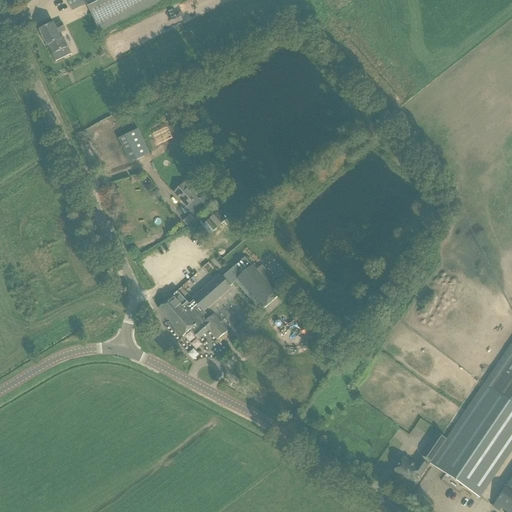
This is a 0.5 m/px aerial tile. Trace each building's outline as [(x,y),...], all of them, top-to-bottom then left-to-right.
[(66,0),(72,11),(86,5),(99,32),(163,0),(66,0)] [(58,34),(65,30),(61,23),(54,27),(53,24),(40,30),(48,46),(49,46),(52,54),(55,62),(71,55),(63,38),(61,39),(58,34)] [(158,146),(173,139),(167,127),(152,134),(158,146)] [(139,130),(124,137),(127,144),(136,161),(151,154),(142,136),(139,130)] [(173,194),(193,215),(211,198),(205,191),(202,194),(189,179),(181,187),(173,194)] [(150,182),(144,187),(149,192),(154,188),(150,182)] [(217,213),(209,219),(217,228),(225,221),(217,213)] [(204,312),(231,288),(230,287),(235,282),(256,306),(258,304),(263,310),(278,296),(245,258),(222,278),(220,276),(193,299),(194,301),(189,305),(178,291),(158,309),(183,337),(190,331),(198,340),(205,334),(209,330),(217,341),(228,331),(214,315),(210,318),(204,312)] [(167,328),(156,338),(167,351),(178,341),(167,328)] [(186,350),(191,356),(200,349),(195,343),(186,350)] [(511,343),(446,440),(430,464),(480,498),(511,450),(511,343)] [(398,433),(401,426),(395,422),(391,429),(398,433)] [(415,486),(430,464),(446,440),(436,433),(421,456),(423,457),(416,467),(403,458),(393,473),(402,480),(403,478),(415,486)] [(511,511),(511,479),(505,489),(493,507),(500,511),(502,509),(506,511),(511,511)]
